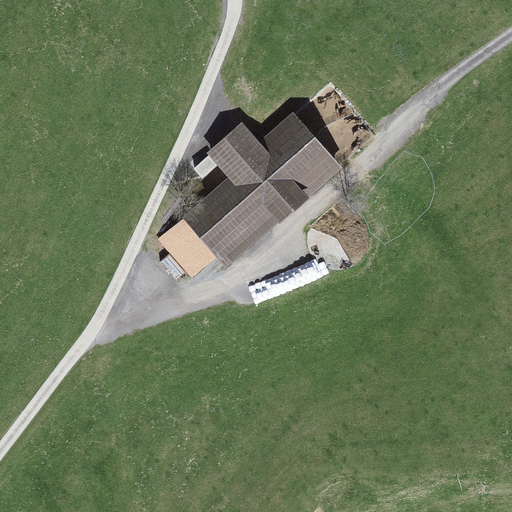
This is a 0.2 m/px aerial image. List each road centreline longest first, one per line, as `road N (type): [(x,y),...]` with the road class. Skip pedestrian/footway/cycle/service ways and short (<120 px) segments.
road 1 (track): [(511,36),(360,137),(355,192),(255,268),(87,350)]
road 2 (track): [(241,0),(233,50),(87,350),(0,461)]
